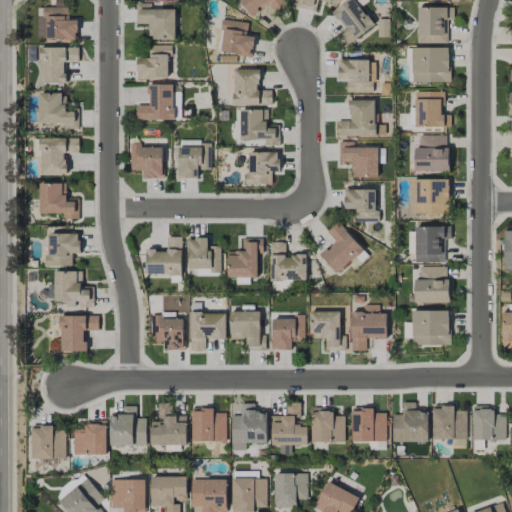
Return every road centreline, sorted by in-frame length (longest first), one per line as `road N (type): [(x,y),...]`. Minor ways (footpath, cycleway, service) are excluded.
road 1 (residential): [(72,387),(511,376)]
road 2 (residential): [(110,0),(111,228),(128,290),(132,380)]
road 3 (residential): [(492,0),(483,33),(484,377)]
road 4 (residential): [(300,52),(310,100),(311,210),(111,209)]
